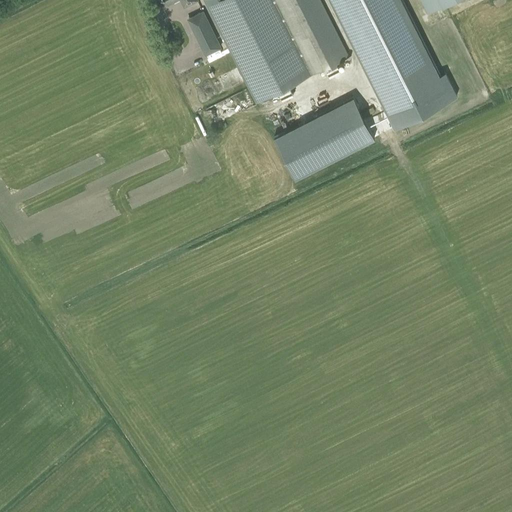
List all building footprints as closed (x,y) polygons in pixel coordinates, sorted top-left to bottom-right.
[(226,0),(225,0),(204,0),(256,101),(277,90),(288,84),(348,54),(320,0),(226,0)] [(331,0),(388,113),(443,86),(399,0),(419,0),(427,14),(454,0),(331,0)] [(220,47),(203,11),(187,19),(192,28),(205,54),(220,47)] [(288,84),(277,90),(282,100),(293,94),(288,84)] [(347,99),(274,137),(295,178),(374,137),(355,101),(353,96),(347,99)]
